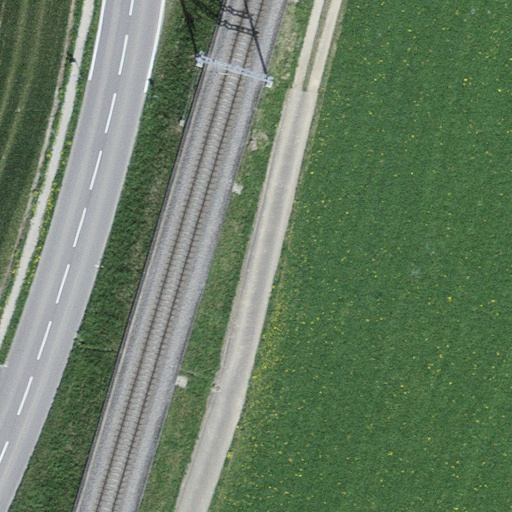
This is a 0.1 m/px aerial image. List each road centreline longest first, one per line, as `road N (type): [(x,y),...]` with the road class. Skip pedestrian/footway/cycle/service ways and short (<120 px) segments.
road 1 (track): [(190,511),(329,0)]
road 2 (secondary): [(132,0),(90,191),(0,456)]
